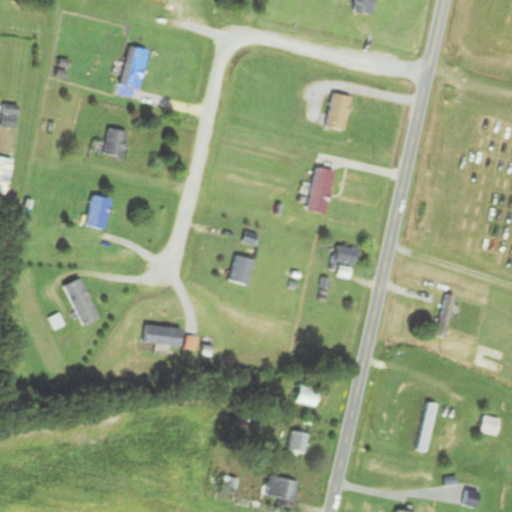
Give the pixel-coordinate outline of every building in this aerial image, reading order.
[(115,84),(134,89),(143,50),(124,46),(122,56),(115,84)] [(321,126),(340,130),(347,96),(329,92),(321,126)] [(100,154),(118,156),(122,130),(103,128),(100,154)] [(321,214),(330,170),(312,166),(302,210),(321,214)] [(82,226),(99,229),(106,199),(89,195),(82,226)] [(330,261),(350,265),(354,249),(333,245),(330,261)] [(250,260),(233,254),(224,280),(241,286),(250,260)] [(94,318),(75,278),(59,285),(78,325),(94,318)] [(452,296),(441,293),(431,335),(442,338),(452,296)] [(140,343),(178,345),(179,327),(141,325),(140,343)] [(313,405),(315,387),(293,384),(291,402),(313,405)] [(422,453),(434,404),(423,401),(411,450),(422,453)] [(304,434),(290,431),(285,450),(299,453),(304,434)] [(294,483),(267,474),(260,495),(287,504),(294,483)]
